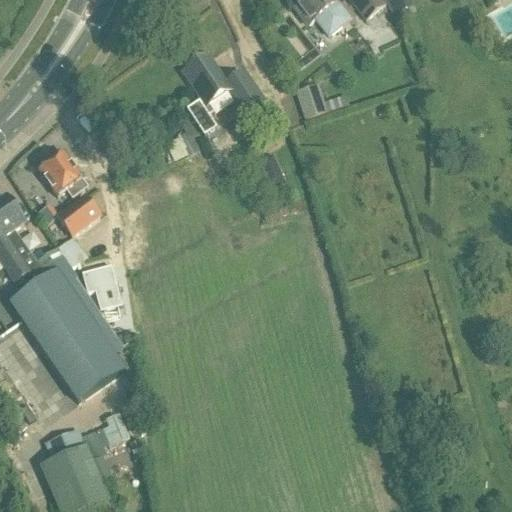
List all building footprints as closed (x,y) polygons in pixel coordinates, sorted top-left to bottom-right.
[(352,23),(345,14),(334,0),(293,0),(300,8),(295,12),(309,29),(316,23),(330,41),(352,23)] [(346,0),(366,26),(388,8),(381,0),(346,0)] [(413,9),(409,0),(386,0),(394,18),(413,9)] [(208,60),(184,76),(207,110),(231,94),(244,113),(259,103),(241,76),(225,86),(208,60)] [(328,115),(325,106),(318,87),(295,95),(305,123),(328,115)] [(124,156),(142,142),(125,121),(108,133),(124,156)] [(175,166),(200,156),(189,130),(164,141),(175,166)] [(72,202),(88,191),(82,183),(83,182),(64,156),(39,174),(58,201),(67,194),(72,202)] [(288,186),(276,161),(262,167),(274,193),(288,186)] [(268,207),(259,211),(267,227),(290,215),(281,199),(268,207)] [(74,242),(101,222),(86,201),(58,221),(74,242)] [(36,272),(13,237),(25,229),(7,202),(0,206),(0,264),(15,287),(36,272)] [(101,314),(122,309),(112,271),(83,278),(88,296),(97,295),(101,314)] [(56,274),(8,307),(76,407),(124,374),(56,274)] [(110,452),(130,444),(120,419),(107,424),(109,431),(103,434),(110,452)] [(49,462),(92,444),(84,425),(41,443),(49,462)] [(86,452),(40,472),(56,511),(92,511),(108,505),(86,452)]
